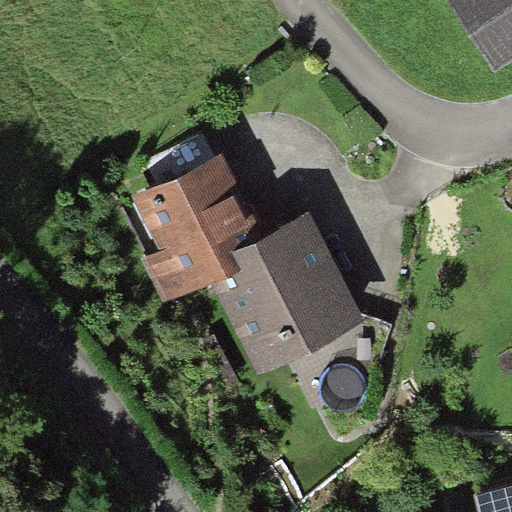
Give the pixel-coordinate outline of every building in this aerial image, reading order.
[(511,0),(464,0),(505,61),(511,56),(511,0)] [(137,167),(153,196),(216,160),(199,131),(137,167)] [(210,277),(266,245),(216,160),(153,196),(128,211),(178,296),(210,277)] [(360,313),(307,221),(266,245),(210,277),(264,369),(360,313)] [(511,511),(511,499),(469,508),(469,511),(511,511)]
